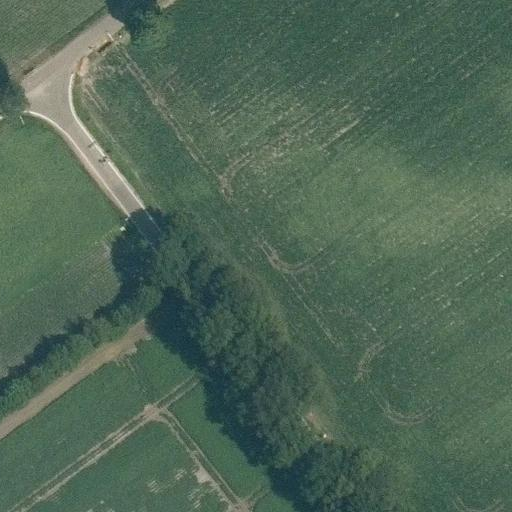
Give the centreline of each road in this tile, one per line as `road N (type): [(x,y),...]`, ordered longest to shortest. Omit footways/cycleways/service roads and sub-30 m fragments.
road 1 (unclassified): [(362,511),(34,81)]
road 2 (unclassified): [(34,81),(144,0)]
